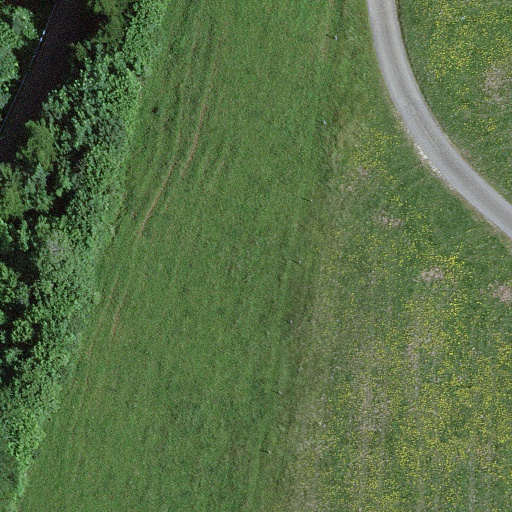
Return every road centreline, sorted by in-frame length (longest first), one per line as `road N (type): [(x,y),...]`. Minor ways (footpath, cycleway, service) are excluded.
road 1 (unclassified): [(379,0),(419,123),(460,177),(511,220)]
road 2 (unclassified): [(0,158),(69,0)]
